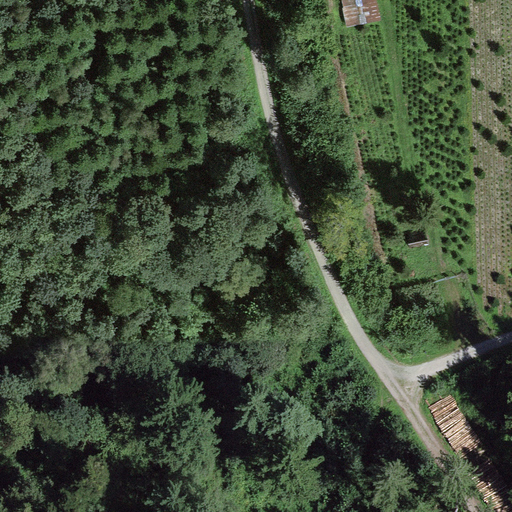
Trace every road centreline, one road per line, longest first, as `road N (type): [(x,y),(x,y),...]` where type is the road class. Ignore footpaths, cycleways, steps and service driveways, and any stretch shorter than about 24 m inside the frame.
road 1 (track): [(477,511),(280,173),(247,0)]
road 2 (track): [(394,374),(511,340)]
